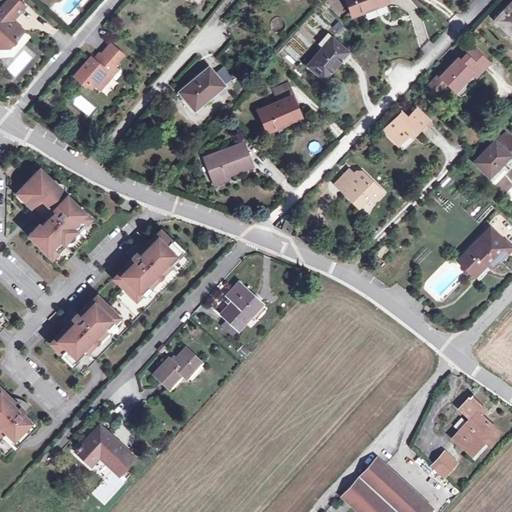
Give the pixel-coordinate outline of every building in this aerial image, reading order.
[(0,45),(2,48),(9,47),(24,30),(16,23),(9,17),(12,14),(19,20),(29,9),(17,0),(5,0),(0,6),(0,45)] [(385,3),(383,0),(345,0),(352,16),(385,3)] [(511,36),(511,34),(511,1),(494,20),(511,36)] [(9,17),(16,23),(19,20),(12,14),(9,17)] [(336,59),(345,49),(327,34),(318,44),(322,47),(307,65),(323,79),(339,61),(336,59)] [(110,45),(100,55),(103,58),(98,64),(93,59),(91,58),(75,76),(81,83),(83,80),(91,87),(94,85),(99,79),(104,84),(116,70),(113,66),(122,55),(110,45)] [(299,59),(291,46),(280,52),(288,66),(299,59)] [(471,47),(465,54),(481,70),(488,63),(471,47)] [(348,52),(345,49),(336,59),(339,61),(348,52)] [(98,53),(93,59),(98,64),(103,58),(100,55),(98,53)] [(481,70),(465,54),(459,60),(457,58),(439,76),(437,74),(425,87),(434,96),(446,83),(454,90),(471,72),(475,76),(481,70)] [(245,75),(252,66),(249,63),(241,72),(245,75)] [(222,84),(215,75),(209,67),(179,92),(193,109),(207,97),(208,98),(223,85),(222,84)] [(223,68),(215,75),(222,84),(230,77),(223,68)] [(99,79),(94,85),(99,89),(104,84),(99,79)] [(272,90),(278,102),(291,96),(293,95),(288,83),(272,90)] [(304,126),(291,96),(278,102),(257,111),(270,140),(304,126)] [(418,130),(428,120),(416,109),(407,118),(400,112),(382,131),(397,145),(408,133),(413,128),(417,131),(418,130)] [(432,124),(428,120),(418,130),(422,134),(432,124)] [(413,128),(408,133),(411,137),(417,131),(413,128)] [(494,140),(474,162),(488,176),(509,155),(511,157),(511,139),(506,133),(496,142),(494,140)] [(212,181),(227,175),(252,165),(243,143),(203,158),(212,181)] [(369,196),(374,201),(382,192),(369,179),(368,180),(365,177),(366,176),(358,169),(353,174),(349,170),(334,185),(358,207),(369,196)] [(39,224),(28,235),(61,267),(99,227),(66,196),(52,182),(49,184),(37,172),(20,189),(27,195),(22,200),(31,207),(32,205),(40,213),(43,212),(45,210),(51,216),(47,220),(41,226),(39,224)] [(227,175),(212,181),(214,185),(229,179),(227,175)] [(20,189),(16,193),(22,200),(27,195),(20,189)] [(40,213),(47,220),(51,216),(45,210),(43,212),(40,213)] [(294,223),(285,220),(281,229),(290,233),(294,223)] [(497,258),(508,246),(488,227),(457,260),(473,275),(485,262),(490,266),(497,258)] [(147,244),(141,250),(137,246),(136,246),(132,248),(126,253),(132,259),(114,278),(146,309),(192,262),(160,231),(147,244)] [(511,249),(508,246),(497,258),(500,261),(511,249)] [(233,300),(229,305),(221,314),(227,320),(222,326),(233,335),(251,315),(256,320),(267,308),(262,304),(257,299),(238,282),(227,295),(228,296),(233,300)] [(65,320),(69,324),(63,330),(50,343),(82,374),(128,327),(96,296),(78,315),(72,309),(68,314),(65,320)] [(233,300),(228,296),(224,300),(229,305),(233,300)] [(0,332),(9,324),(0,314),(0,332)] [(169,387),(182,373),(186,377),(201,362),(186,349),(173,363),(168,359),(154,374),(169,387)] [(0,451),(5,457),(36,425),(24,412),(30,406),(22,401),(18,399),(14,403),(10,399),(0,389),(0,451)] [(471,454),(484,440),(487,442),(498,431),(480,415),(485,410),(472,397),(470,396),(459,409),(470,420),(453,438),(471,454)] [(91,466),(99,457),(119,475),(135,458),(108,433),(100,426),(84,444),(83,443),(78,448),(79,448),(76,452),(91,466)] [(445,476),(457,462),(445,450),(432,465),(445,476)] [(356,511),(429,511),(433,508),(377,458),(340,497),(356,511)] [(98,493),(105,500),(122,483),(114,476),(98,493)]
